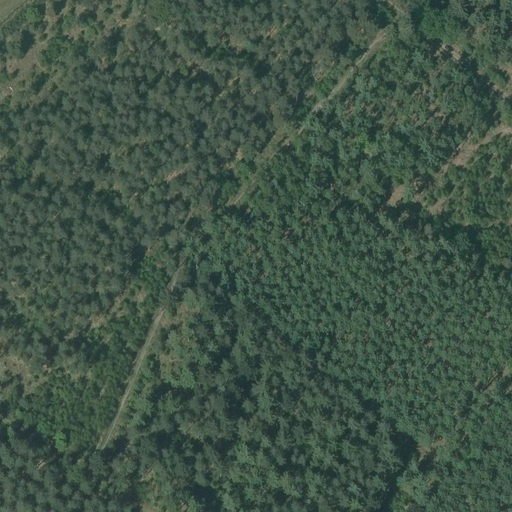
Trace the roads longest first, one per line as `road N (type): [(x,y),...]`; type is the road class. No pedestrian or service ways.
road 1 (track): [(395,12),(180,256),(87,468)]
road 2 (track): [(395,12),(511,104)]
